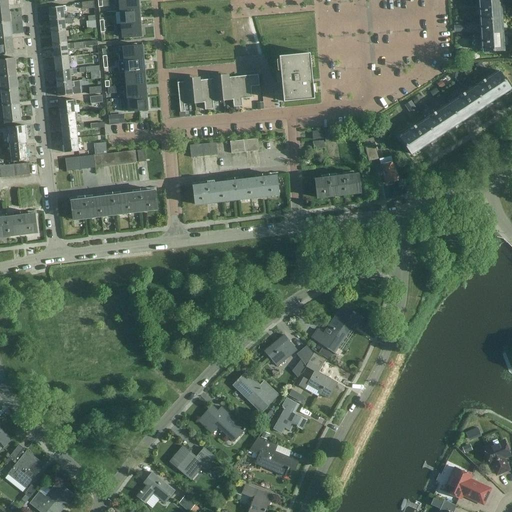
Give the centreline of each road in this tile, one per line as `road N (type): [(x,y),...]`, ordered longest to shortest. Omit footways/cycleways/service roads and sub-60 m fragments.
road 1 (residential): [(103,495),(205,379),(305,292),(401,264)]
road 2 (residential): [(304,511),(378,365),(401,264)]
road 3 (residential): [(27,0),(56,257)]
road 4 (residential): [(176,241),(164,125),(288,113)]
road 5 (residential): [(103,495),(0,392)]
road 6 (residential): [(296,226),(420,205)]
road 7 (residential): [(56,257),(176,241)]
road 8 (residential): [(176,241),(296,226)]
